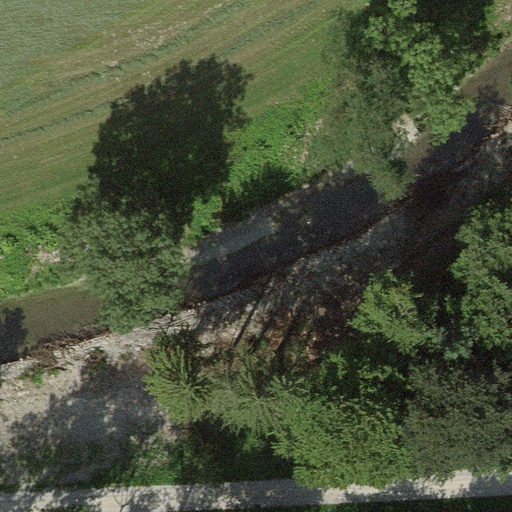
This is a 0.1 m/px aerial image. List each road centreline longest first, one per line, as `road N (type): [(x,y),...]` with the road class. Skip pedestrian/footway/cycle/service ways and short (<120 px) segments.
road 1 (track): [(511,483),(0,509)]
road 2 (track): [(447,0),(290,88),(97,171),(0,196)]
